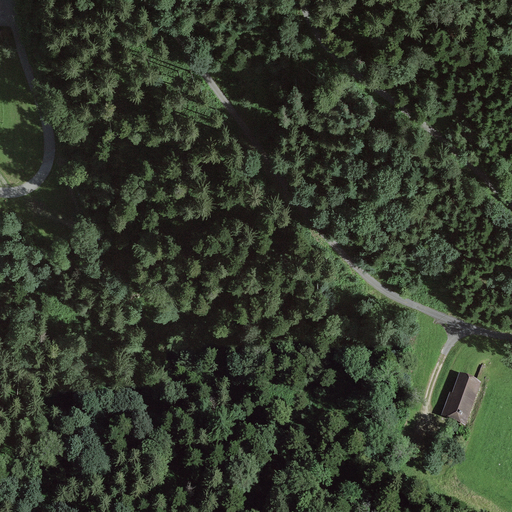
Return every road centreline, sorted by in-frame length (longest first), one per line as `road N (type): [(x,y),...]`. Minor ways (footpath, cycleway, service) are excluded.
road 1 (track): [(461,325),(390,295),(352,263),(149,0)]
road 2 (track): [(511,205),(415,117),(337,61),(303,0)]
road 3 (residential): [(0,192),(37,181),(51,145),(10,0)]
